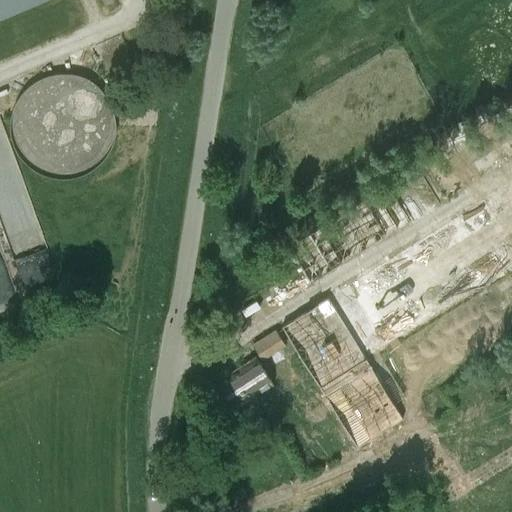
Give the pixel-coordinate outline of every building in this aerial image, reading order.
[(38,76),(34,168),(107,171),(111,79),(38,76)] [(451,191),(511,158),(511,119),(434,161),(451,191)] [(313,282),(412,220),(395,194),(296,256),(313,282)] [(400,336),(511,274),(511,235),(492,199),(335,284),(350,311),(363,303),(377,328),(391,321),(400,336)] [(33,212),(4,222),(18,268),(47,258),(33,212)] [(269,293),(241,304),(248,323),(276,312),(269,293)] [(334,294),(286,322),(358,446),(406,418),(334,294)] [(234,402),(278,382),(281,390),(303,380),(279,327),(254,339),(261,354),(221,372),(234,402)]
